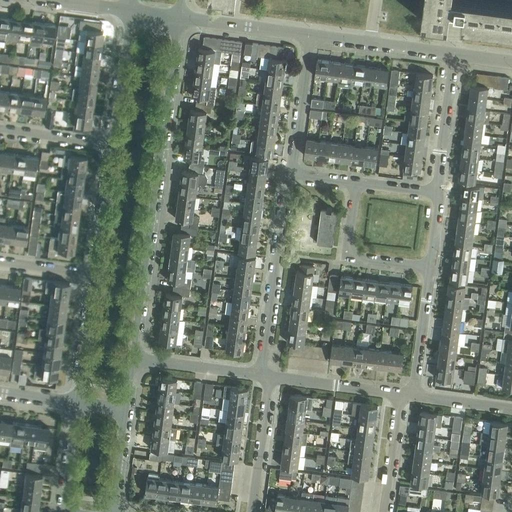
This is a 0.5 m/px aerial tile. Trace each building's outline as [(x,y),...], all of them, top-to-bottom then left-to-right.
[(425,0),(426,2),(425,1),(424,3),(426,3),(423,19),(422,19),(422,20),(445,23),(447,10),(464,12),(463,23),(464,23),(464,22),(480,24),(480,25),(481,25),(481,24),(497,26),(497,27),(498,27),(499,26),(511,28),(511,2),(492,0),(425,0)] [(16,42),(19,20),(7,18),(4,41),(16,42)] [(16,42),(28,44),(31,21),(19,20),(16,42)] [(79,28),(77,40),(84,41),(101,43),(103,31),(101,30),(102,23),(80,20),(80,21),(78,22),(78,25),(79,27),(79,28)] [(28,44),(40,46),(41,39),(41,40),(44,23),(31,21),(28,44)] [(53,41),(55,24),(44,23),(41,40),(53,41)] [(67,26),(58,25),(56,37),(57,37),(65,38),(67,26)] [(65,38),(57,37),(56,41),(55,49),(63,50),(65,38)] [(100,54),(101,43),(84,41),(83,52),(100,54)] [(251,53),(253,43),(246,42),(244,52),(251,53)] [(209,49),(203,48),(199,48),(197,60),(214,62),(220,63),(222,51),(215,50),(209,49)] [(98,67),(100,54),(83,52),(76,51),(74,64),(75,64),(98,67)] [(14,63),(15,55),(3,53),(2,61),(14,63)] [(25,64),(26,56),(15,55),(14,63),(25,64)] [(38,66),(39,58),(26,56),(25,64),(38,66)] [(276,58),(269,57),(267,69),(284,71),(286,59),(282,59),(276,58)] [(39,58),(38,66),(42,66),(50,68),(51,60),(43,59),(39,58)] [(327,78),(329,61),(317,59),(315,76),(327,78)] [(197,60),(195,72),(218,75),(220,63),(214,62),(197,60)] [(338,79),(341,62),(329,61),(327,78),(338,79)] [(350,86),(353,64),(341,62),(338,79),(338,85),(350,86)] [(97,78),(98,67),(75,64),(74,75),(80,76),(97,78)] [(353,64),(351,81),(363,82),(365,66),(353,64)] [(12,73),(13,66),(9,65),(9,66),(1,65),(0,71),(8,72),(8,73),(12,73)] [(25,73),(25,67),(13,66),(12,73),(24,75),(24,73),(25,73)] [(248,78),(250,67),(242,66),(241,77),(248,78)] [(375,84),(377,67),(365,66),(363,82),(375,84)] [(36,77),(37,69),(25,67),(25,73),(32,74),(32,76),(36,77)] [(387,85),(389,69),(377,67),(375,84),(387,85)] [(49,71),(37,69),(36,77),(40,77),(41,76),(48,77),(49,71)] [(283,83),(284,71),(267,69),(266,80),(283,83)] [(398,83),(400,70),(392,69),(390,81),(398,83)] [(195,72),(194,84),(216,87),(217,87),(218,75),(195,72)] [(433,75),(416,73),(415,85),(431,87),(433,75)] [(95,91),(97,78),(80,76),(78,88),(95,91)] [(236,90),(237,77),(229,76),(229,84),(228,88),(236,90)] [(281,94),(283,83),(266,80),(264,92),(281,94)] [(397,95),(398,83),(390,81),(389,94),(397,95)] [(194,84),(192,96),(197,96),(196,103),(212,105),(214,105),(216,87),(194,84)] [(482,86),(476,85),(471,84),(470,96),(486,99),(488,87),(482,86)] [(430,99),(431,87),(415,85),(413,97),(430,99)] [(95,91),(78,88),(73,88),(72,99),(77,100),(94,102),(95,91)] [(0,107),(8,109),(10,92),(0,90),(0,107)] [(280,107),(281,94),(264,92),(258,91),(256,104),(263,104),(280,107)] [(20,111),(22,94),(10,92),(8,109),(20,111)] [(31,112),(34,95),(22,94),(20,111),(31,112)] [(395,107),(397,95),(389,94),(387,106),(395,107)] [(43,114),(46,97),(34,95),(31,112),(43,114)] [(485,110),(486,99),(470,96),(468,108),(485,110)] [(428,111),(430,99),(413,97),(412,108),(428,111)] [(323,107),(324,99),(312,98),(311,106),(321,107),(323,107)] [(336,101),(324,99),(323,107),(335,108),(336,101)] [(92,115),(94,102),(77,100),(75,112),(92,115)] [(372,106),(371,113),(382,115),(383,107),(376,106),(376,103),(378,103),(379,101),(373,100),(372,106)] [(245,102),(242,102),(237,101),(236,113),(244,114),(245,102)] [(211,112),(212,105),(196,103),(195,110),(190,109),(189,121),(206,123),(207,111),(211,112)] [(278,119),(280,107),(263,104),(261,116),(278,119)] [(371,113),(372,106),(360,104),(359,112),(371,113)] [(54,119),(55,109),(47,108),(46,118),(45,126),(53,127),(54,119)] [(426,123),(428,111),(412,108),(410,120),(426,123)] [(490,111),(485,110),(468,108),(466,120),(483,122),(489,123),(490,111)] [(310,109),(309,116),(321,118),(322,110),(310,109)] [(68,112),(66,124),(73,125),(73,129),(87,131),(88,126),(90,127),(92,115),(75,112),(68,112)] [(346,121),(347,113),(335,112),(334,120),(346,121)] [(370,124),(371,117),(358,115),(358,120),(365,121),(365,124),(370,124)] [(276,131),(278,119),(261,116),(260,128),(276,131)] [(425,135),(426,123),(410,120),(408,133),(425,135)] [(482,135),(483,122),(466,120),(465,132),(482,135)] [(204,136),(206,123),(189,121),(187,133),(204,136)] [(275,143),(276,131),(260,128),(258,141),(275,143)] [(402,132),(401,143),(407,144),(423,147),(425,135),(408,133),(402,132)] [(480,147),(482,135),(465,132),(463,144),(480,147)] [(202,148),(204,136),(187,133),(186,145),(202,148)] [(317,157),(319,140),(307,138),(304,155),(317,157)] [(275,143),(258,141),(252,140),(250,152),(273,155),(275,143)] [(329,158),(331,141),(319,140),(317,157),(329,158)] [(341,160),(343,143),(331,141),(329,158),(341,160)] [(352,162),(355,144),(343,143),(341,160),(352,162)] [(364,163),(367,146),(355,144),(352,162),(364,163)] [(422,158),(423,147),(407,144),(405,156),(422,158)] [(479,158),(480,147),(463,144),(462,156),(479,158)] [(201,159),(202,148),(186,145),(184,157),(191,158),(190,164),(204,166),(205,159),(201,159)] [(379,148),(367,146),(364,163),(377,165),(379,148)] [(504,162),(505,149),(498,148),(496,161),(504,162)] [(48,165),(49,152),(42,151),(40,164),(48,165)] [(0,168),(12,170),(14,154),(2,152),(0,168)] [(23,172),(26,155),(14,154),(12,170),(23,172)] [(64,154),(62,165),(68,166),(85,168),(86,157),(70,154),(64,154)] [(387,167),(389,155),(381,154),(379,165),(387,167)] [(23,172),(23,178),(35,179),(36,174),(38,157),(26,155),(23,172)] [(269,158),(252,155),(250,168),(267,170),(269,158)] [(404,168),(402,178),(417,180),(418,171),(420,171),(422,158),(405,156),(403,168),(404,168)] [(477,171),(479,158),(462,156),(460,168),(477,171)] [(205,173),(203,173),(204,166),(190,164),(189,171),(182,170),(181,183),(197,185),(203,186),(206,183),(207,181),(208,178),(207,175),(205,173)] [(62,165),(60,178),(67,179),(83,181),(85,168),(68,166),(62,165)] [(266,181),(267,170),(250,168),(249,179),(266,181)] [(475,183),(477,171),(460,168),(459,180),(475,183)] [(82,193),(83,181),(67,179),(65,191),(82,193)] [(264,194),(266,181),(249,179),(247,191),(264,194)] [(196,196),(197,185),(181,183),(179,194),(196,196)] [(463,184),(462,196),(478,198),(483,198),(484,187),(480,186),(463,184)] [(9,187),(8,195),(20,197),(21,189),(9,187)] [(233,193),(234,189),(226,188),(224,200),(229,201),(230,193),(233,193)] [(27,190),(21,189),(20,197),(32,198),(32,194),(26,193),(27,190)] [(58,190),(56,201),(80,204),(82,193),(65,191),(58,190)] [(262,205),(264,194),(247,191),(245,203),(262,205)] [(194,208),(196,196),(179,194),(177,206),(194,208)] [(477,210),(478,198),(462,196),(460,207),(477,210)] [(18,208),(19,200),(8,199),(7,206),(14,207),(18,208)] [(229,201),(224,200),(223,212),(230,213),(231,209),(229,208),(230,201),(229,201)] [(79,217),(80,204),(56,201),(54,213),(55,213),(55,214),(79,217)] [(260,217),(262,205),(245,203),(244,215),(260,217)] [(193,216),(194,208),(177,206),(176,218),(182,219),(181,225),(198,228),(200,217),(193,216)] [(321,209),(318,226),(316,242),(332,244),(337,211),(331,210),(332,208),(326,207),(326,209),(321,209)] [(475,222),(477,210),(460,207),(458,219),(475,222)] [(230,217),(230,213),(223,212),(221,224),(227,225),(228,217),(230,217)] [(77,228),(79,217),(55,214),(53,225),(60,226),(77,228)] [(259,229),(260,217),(244,215),(242,227),(259,229)] [(474,233),(475,222),(458,219),(457,231),(474,233)] [(499,222),(497,234),(505,236),(507,223),(499,222)] [(14,241),(17,225),(5,223),(2,240),(14,241)] [(226,232),(227,225),(221,224),(220,236),(227,237),(228,232),(226,232)] [(29,226),(28,226),(17,225),(14,241),(26,243),(29,226)] [(197,235),(198,228),(181,225),(180,232),(174,231),(172,243),(189,246),(191,234),(197,235)] [(76,240),(77,228),(60,226),(58,238),(76,240)] [(257,241),(259,229),(242,227),(240,239),(257,241)] [(472,245),(474,233),(457,231),(455,243),(472,245)] [(36,254),(38,235),(31,234),(28,253),(36,254)] [(505,236),(497,234),(496,246),(503,247),(505,236)] [(74,252),(76,240),(58,238),(51,237),(48,256),(70,258),(71,252),(74,252)] [(255,253),(257,241),(240,239),(239,251),(255,253)] [(188,258),(189,246),(172,243),(171,255),(188,258)] [(470,257),(472,245),(455,243),(454,255),(470,257)] [(502,259),(503,247),(496,246),(494,258),(502,259)] [(254,268),(256,256),(239,254),(238,266),(254,268)] [(171,255),(169,268),(186,270),(194,271),(196,259),(188,258),(171,255)] [(469,270),(470,257),(454,255),(452,267),(469,270)] [(504,260),(502,259),(494,258),(492,271),(502,272),(504,260)] [(312,284),(314,272),(314,266),(301,265),(300,270),(297,270),(295,282),(312,284)] [(252,280),(254,268),(238,266),(236,278),(252,280)] [(467,281),(469,270),(452,267),(450,279),(467,281)] [(185,276),(186,270),(169,268),(167,280),(174,281),(173,287),(190,290),(192,277),(185,276)] [(336,287),(338,275),(330,274),(329,286),(336,287)] [(31,290),(33,278),(25,276),(23,289),(31,290)] [(351,294),(353,277),(341,276),(339,293),(351,294)] [(363,296),(365,279),(353,277),(351,294),(363,296)] [(251,292),(252,280),(236,278),(234,290),(251,292)] [(68,294),(70,283),(47,279),(45,292),(51,292),(68,294)] [(375,297),(377,281),(365,279),(363,296),(375,297)] [(387,299),(389,282),(377,281),(375,297),(387,299)] [(311,296),(312,284),(295,282),(294,294),(311,296)] [(399,301),(401,284),(389,282),(387,299),(399,301)] [(464,297),(466,285),(449,282),(447,294),(464,297)] [(0,301),(6,302),(9,285),(0,283),(0,301)] [(411,302),(413,285),(401,284),(399,301),(411,302)] [(18,303),(20,286),(9,285),(6,302),(18,303)] [(335,299),(336,287),(329,286),(328,291),(330,291),(329,298),(335,299)] [(487,287),(482,286),(481,294),(478,294),(478,298),(485,299),(486,295),(487,287)] [(189,296),(190,290),(173,287),(172,293),(166,293),(164,305),(181,307),(183,295),(189,296)] [(249,304),(251,292),(234,290),(233,302),(249,304)] [(66,306),(68,294),(51,292),(49,304),(66,306)] [(309,308),(311,296),(294,294),(292,306),(309,308)] [(463,309),(464,297),(447,294),(446,306),(463,309)] [(484,311),(485,299),(478,298),(477,302),(480,303),(479,310),(484,311)] [(247,316),(249,304),(233,302),(231,314),(247,316)] [(65,318),(66,306),(49,304),(48,316),(65,318)] [(179,319),(181,307),(164,305),(163,317),(179,319)] [(307,320),(309,308),(292,306),(291,318),(307,320)] [(461,321),(463,309),(446,306),(444,318),(461,321)] [(487,311),(486,318),(494,319),(495,312),(487,311)] [(26,326),(27,318),(27,314),(20,313),(18,324),(26,326)] [(246,328),(247,316),(231,314),(229,326),(246,328)] [(63,330),(65,318),(48,316),(46,328),(63,330)] [(407,326),(408,318),(397,316),(396,325),(407,326)] [(178,331),(179,319),(163,317),(161,329),(178,331)] [(306,332),(307,320),(291,318),(289,330),(306,332)] [(460,333),(461,321),(444,318),(443,330),(460,333)] [(336,319),(335,327),(346,329),(347,321),(336,319)] [(244,340),(246,328),(229,326),(227,338),(244,340)] [(63,330),(46,328),(39,327),(37,339),(45,340),(61,342),(63,330)] [(176,343),(178,331),(161,329),(159,341),(176,343)] [(304,344),(306,332),(289,330),(287,342),(291,342),(297,343),(303,344),(304,344)] [(458,344),(460,333),(443,330),(441,342),(458,344)] [(511,332),(505,332),(502,350),(511,350),(511,332)] [(202,347),(203,338),(203,335),(195,333),(193,345),(202,347)] [(213,348),(214,336),(206,335),(205,347),(213,348)] [(242,352),(244,340),(227,338),(226,350),(242,352)] [(60,354),(61,342),(45,340),(43,352),(60,354)] [(456,357),(458,344),(441,342),(440,354),(456,357)] [(342,362),(344,345),(332,344),(330,360),(342,362)] [(354,363),(356,347),(344,345),(342,362),(354,363)] [(366,365),(368,348),(356,347),(354,363),(366,365)] [(486,360),(487,352),(489,352),(490,348),(482,347),(482,351),(481,360),(486,360)] [(23,349),(15,348),(13,360),(21,361),(23,349)] [(378,367),(380,350),(368,348),(366,365),(378,367)] [(390,368),(392,351),(380,350),(378,367),(390,368)] [(511,363),(511,350),(502,350),(501,362),(506,363),(511,363)] [(404,353),(392,351),(390,368),(402,369),(404,353)] [(58,366),(60,354),(43,352),(41,364),(58,366)] [(11,355),(0,353),(0,370),(9,372),(11,355)] [(455,369),(456,357),(440,354),(438,366),(455,368),(455,369)] [(19,373),(21,361),(13,360),(12,372),(19,373)] [(58,366),(41,364),(36,363),(34,375),(56,378),(58,366)] [(453,380),(455,368),(438,366),(436,378),(453,380)] [(466,369),(464,381),(474,383),(474,382),(475,375),(476,371),(468,370),(466,369)] [(485,384),(487,372),(479,371),(477,383),(485,384)] [(511,387),(511,375),(505,375),(503,387),(511,387)] [(176,391),(178,378),(161,376),(159,388),(176,391)] [(201,394),(203,381),(195,381),(194,393),(201,394)] [(212,395),(214,383),(206,382),(204,394),(212,395)] [(246,400),(248,388),(225,385),(223,397),(230,398),(246,400)] [(175,403),(176,391),(159,388),(158,400),(175,403)] [(200,406),(201,394),(194,393),(193,397),(197,398),(196,405),(200,406)] [(312,409),(314,397),(291,394),(289,406),(306,408),(312,409)] [(244,412),(246,400),(230,398),(228,409),(244,412)] [(173,414),(175,403),(158,400),(156,412),(173,414)] [(353,402),(351,414),(360,415),(376,418),(378,406),(361,403),(353,402)] [(304,420),(306,408),(289,406),(287,418),(304,420)] [(243,424),(244,412),(228,409),(226,421),(243,424)] [(442,426),(443,414),(421,411),(419,423),(436,425),(442,426)] [(171,426),(173,414),(156,412),(154,424),(171,426)] [(340,425),(341,417),(342,413),(334,412),(334,416),(333,424),(340,425)] [(375,430),(376,418),(360,415),(358,427),(375,430)] [(461,429),(463,417),(455,415),(453,427),(461,429)] [(303,432),(304,420),(287,418),(286,430),(303,432)] [(484,419),(483,431),(506,434),(508,423),(491,420),(484,419)] [(11,439),(13,422),(1,420),(0,430),(0,437),(10,439),(11,439)] [(241,436),(243,424),(226,421),(225,434),(241,436)] [(472,422),(465,421),(464,429),(472,430),(472,426),(472,422)] [(23,440),(25,423),(13,422),(11,439),(10,439),(10,445),(22,447),(22,440),(23,440)] [(35,442),(37,425),(25,423),(23,440),(34,442),(35,442)] [(434,437),(436,425),(419,423),(417,435),(434,437)] [(178,427),(171,426),(154,424),(153,436),(170,438),(176,439),(178,427)] [(47,443),(49,427),(37,425),(35,442),(34,442),(33,447),(46,449),(47,443)] [(373,442),(375,430),(358,427),(356,439),(373,442)] [(453,427),(452,440),(459,441),(461,429),(453,427)] [(308,433),(303,432),(286,430),(284,442),(301,444),(306,445),(308,433)] [(481,431),(480,443),(481,443),(504,447),(506,434),(483,431),(481,431)] [(240,448),(241,436),(225,434),(223,445),(240,448)] [(433,444),(434,437),(417,435),(416,447),(433,449),(440,450),(440,445),(433,444)] [(168,450),(170,438),(153,436),(151,448),(168,450)] [(373,442),(356,439),(351,439),(349,451),(371,454),(373,442)] [(299,456),(301,444),(284,442),(282,454),(299,456)] [(481,443),(480,455),(486,456),(503,459),(504,447),(481,443)] [(238,459),(240,448),(223,445),(222,457),(238,459)] [(431,461),(433,449),(416,447),(414,459),(431,461)] [(162,461),(163,453),(150,451),(149,459),(162,461)] [(370,465),(371,454),(349,451),(348,462),(353,463),(370,465)] [(174,460),(175,455),(175,454),(163,453),(162,461),(166,461),(166,459),(174,460)] [(298,468),(299,456),(282,454),(281,465),(298,468)] [(198,465),(199,458),(186,456),(185,464),(198,465)] [(501,470),(503,459),(486,456),(485,468),(501,470)] [(221,471),(222,467),(223,460),(210,459),(209,467),(209,470),(221,471)] [(429,473),(431,461),(414,459),(412,471),(429,473)] [(43,471),(44,464),(32,462),(31,470),(43,471)] [(368,477),(370,465),(353,463),(351,475),(368,477)] [(233,475),(234,468),(222,467),(221,471),(221,473),(233,475)] [(500,482),(501,470),(485,468),(483,480),(500,482)] [(9,470),(1,469),(0,474),(0,481),(7,482),(9,470)] [(292,478),(293,470),(280,469),(279,477),(291,479),(292,478)] [(428,485),(429,473),(412,471),(411,483),(428,485)] [(40,487),(42,474),(26,472),(24,484),(40,487)] [(232,481),(233,475),(221,473),(220,479),(232,481)] [(157,495),(160,478),(160,475),(148,474),(148,476),(146,476),(144,493),(157,495)] [(352,485),(352,478),(345,477),(341,477),(340,484),(339,486),(351,488),(352,485)] [(169,496),(171,480),(160,478),(157,495),(169,496)] [(364,486),(365,480),(352,478),(352,485),(364,486)] [(231,487),(232,481),(220,479),(219,486),(231,487)] [(181,498),(183,481),(171,480),(169,496),(181,498)] [(498,494),(500,482),(483,480),(481,492),(498,494)] [(193,500),(195,483),(183,481),(181,498),(193,500)] [(204,501),(207,484),(195,483),(193,500),(204,501)] [(39,498),(40,487),(24,484),(22,496),(39,498)] [(218,492),(219,486),(207,484),(204,501),(217,503),(217,499),(218,492)] [(363,493),(364,486),(352,485),(351,488),(351,491),(363,493)] [(422,495),(423,487),(411,486),(410,494),(422,495)] [(301,497),(298,511),(311,511),(313,498),(314,492),(302,491),(301,497)] [(362,499),(363,493),(351,491),(350,498),(362,499)] [(229,500),(230,494),(218,492),(217,499),(229,500)] [(285,511),(286,511),(289,495),(277,493),(276,499),(270,498),(269,509),(275,510),(285,511)] [(335,511),(338,496),(338,495),(326,494),(325,500),(323,511),(335,511)] [(298,511),(301,497),(289,495),(286,511),(298,511)] [(37,510),(39,498),(22,496),(21,508),(37,510)] [(338,496),(335,511),(348,511),(348,510),(349,504),(349,503),(350,498),(338,496)] [(323,511),(325,500),(313,498),(311,511),(323,511)] [(361,506),(362,499),(350,498),(349,503),(349,504),(361,506)]
